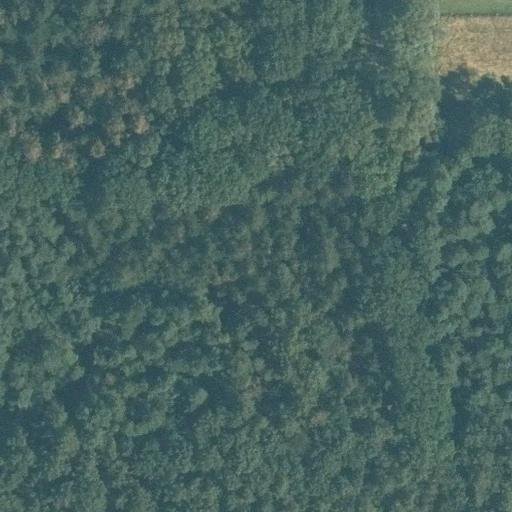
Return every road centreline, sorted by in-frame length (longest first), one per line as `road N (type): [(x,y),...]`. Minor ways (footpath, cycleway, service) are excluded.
road 1 (track): [(466,511),(388,146),(377,0)]
road 2 (track): [(0,138),(25,157),(354,146)]
road 3 (track): [(511,143),(354,146)]
